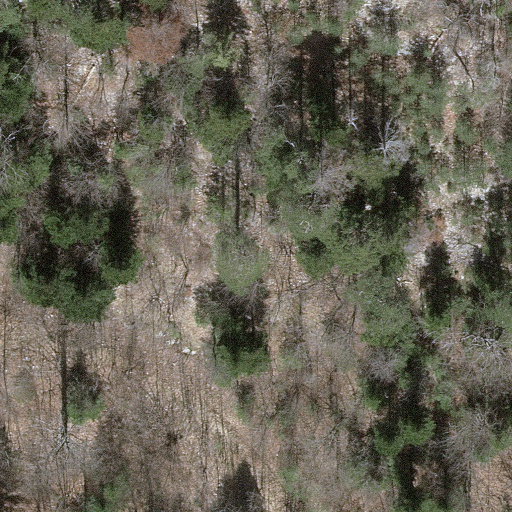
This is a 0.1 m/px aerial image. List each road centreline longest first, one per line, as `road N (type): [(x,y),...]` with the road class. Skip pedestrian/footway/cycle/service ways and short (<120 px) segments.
road 1 (track): [(0,290),(34,296),(185,367),(341,511)]
road 2 (track): [(273,0),(511,199)]
